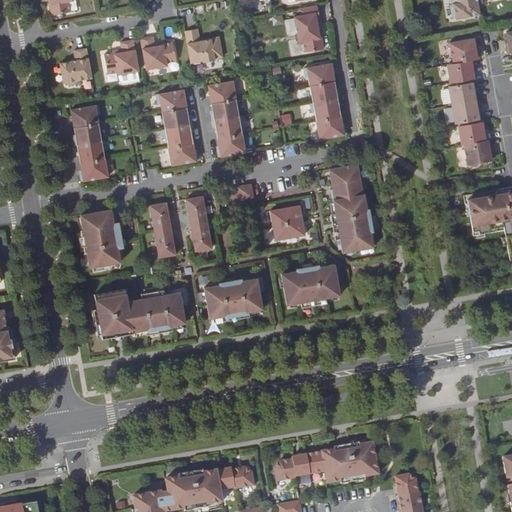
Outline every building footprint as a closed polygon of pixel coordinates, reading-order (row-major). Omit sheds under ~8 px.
[(68,2),(73,1),(72,0),(48,0),(51,16),(70,12),(68,2)] [(456,0),(457,3),(453,4),(453,5),(456,18),(456,19),(480,15),(477,0),(456,0)] [(320,20),(317,6),(299,9),(300,16),(294,17),(298,43),(303,42),(305,52),(324,49),(320,29),(318,30),(317,20),(320,20)] [(197,29),(185,31),(190,63),(203,61),(203,62),(215,60),(214,58),(222,57),(219,37),(210,38),(210,40),(200,41),(200,40),(197,29)] [(153,37),(140,39),(146,70),(157,68),(158,69),(163,68),(164,67),(167,66),(166,63),(176,61),(173,42),(162,44),(163,45),(155,47),(154,44),(153,37)] [(473,38),(451,42),(455,63),(472,60),(479,59),(477,50),(475,50),(474,46),(473,38)] [(128,73),(139,71),(133,40),(120,43),(122,50),(122,52),(115,54),(114,53),(104,54),(107,74),(117,72),(118,75),(121,74),(122,75),(127,74),(128,73)] [(92,80),(86,49),(74,51),(76,64),(65,65),(65,64),(56,66),(60,86),(68,85),(69,86),(80,84),(80,82),(92,80)] [(449,64),(452,83),(471,80),(474,79),(472,71),(470,71),(469,68),(474,68),(472,60),(455,63),(449,64)] [(336,93),(331,64),(304,68),(305,77),(308,77),(313,103),(310,104),(312,113),(315,112),(319,139),(346,135),(345,128),(343,128),(338,99),(340,99),(338,92),(336,93)] [(120,83),(139,81),(138,74),(119,76),(120,83)] [(237,90),(235,80),(208,85),(213,115),(211,115),(212,122),(214,121),(219,150),(217,150),(219,157),(245,153),(241,126),(243,125),(242,116),(239,117),(234,90),(237,90)] [(471,82),(453,86),(450,86),(453,105),(475,101),(473,92),(471,93),(471,90),(473,90),(471,82)] [(189,119),(183,90),(156,95),(157,104),(160,103),(165,130),(162,130),(164,139),(167,139),(172,165),(198,161),(197,154),(195,154),(190,126),(192,125),(191,119),(189,119)] [(476,109),(475,101),(452,105),(455,123),(457,123),(458,125),(479,121),(477,112),(475,112),(474,109),(476,109)] [(100,114),(98,105),(71,110),(76,139),(74,139),(75,146),(77,146),(82,174),(80,175),(81,181),(108,177),(103,150),(106,150),(104,140),(102,141),(97,114),(100,114)] [(290,114),(281,116),(284,125),(293,123),(290,114)] [(482,129),(481,121),(458,125),(461,145),(464,144),(488,140),(486,132),(481,133),(480,131),(483,130),(482,129)] [(488,140),(464,144),(468,165),(470,165),(472,167),(477,166),(479,163),(491,161),(490,153),(489,149),(491,148),(490,139),(488,140)] [(363,194),(357,164),(329,169),(333,190),(330,190),(332,199),(334,198),(334,199),(333,200),(335,214),(330,215),(335,240),(340,239),(342,253),(373,247),(371,232),(372,232),(373,232),(369,209),(368,209),(367,210),(364,194),(363,194)] [(251,185),(237,188),(240,201),(253,198),(251,185)] [(511,192),(467,200),(467,203),(470,216),(472,231),(478,231),(488,229),(504,226),(505,230),(506,237),(507,245),(510,259),(511,258),(511,192)] [(203,197),(186,200),(195,252),(212,249),(203,197)] [(176,256),(166,203),(150,206),(159,259),(176,256)] [(305,235),(300,206),(270,211),(275,240),(305,235)] [(113,223),(111,209),(80,215),(83,230),(81,231),(81,230),(85,253),(86,252),(89,268),(120,262),(118,249),(123,247),(121,238),(116,239),(115,233),(120,232),(118,222),(113,223)] [(340,295),(334,265),(319,267),(319,266),(319,265),(310,267),(311,272),(305,273),(304,268),(296,269),(296,270),(296,269),(297,271),(281,274),(287,305),(301,303),(302,307),(327,303),(326,298),(340,295)] [(248,312),(262,309),(257,278),(248,280),(247,278),(233,280),(234,284),(227,285),(227,282),(219,283),(219,284),(219,283),(219,285),(204,288),(209,319),(223,316),(224,321),(249,317),(248,312)] [(170,326),(185,323),(180,292),(164,295),(163,290),(164,290),(141,294),(142,299),(127,301),(125,289),(94,295),(97,310),(95,310),(97,324),(98,324),(99,323),(102,339),(113,337),(113,334),(121,333),(122,335),(133,333),(133,332),(148,330),(148,331),(148,332),(170,328),(170,327),(170,326)] [(0,361),(15,359),(9,327),(6,327),(3,310),(0,310),(0,361)] [(334,450),(321,453),(324,472),(326,484),(340,482),(340,480),(348,478),(349,483),(357,481),(356,477),(364,475),(364,477),(365,477),(378,475),(372,443),(358,446),(358,448),(350,449),(350,452),(344,453),(342,446),(334,447),(334,450)] [(349,445),(342,446),(344,453),(350,452),(350,449),(358,448),(358,446),(358,443),(349,445)] [(321,453),(306,455),(310,475),(324,472),(321,453)] [(306,455),(291,458),(292,460),(295,477),(310,475),(306,455)] [(511,477),(511,455),(502,457),(506,479),(511,477)] [(292,460),(278,462),(273,468),(276,482),(295,479),(292,460)] [(231,470),(234,488),(234,489),(254,486),(252,472),(245,468),(231,470)] [(231,469),(216,471),(219,490),(234,488),(231,470),(231,469)] [(219,490),(216,471),(203,473),(203,475),(195,476),(195,480),(188,481),(187,478),(179,479),(179,477),(165,480),(167,492),(161,493),(161,491),(132,496),(134,509),(137,509),(137,511),(166,511),(184,509),(184,507),(192,506),(193,510),(200,509),(200,505),(208,503),(208,505),(209,505),(222,502),(219,490)] [(202,471),(179,475),(179,477),(179,479),(187,478),(188,481),(195,480),(195,476),(203,475),(203,473),(202,471)] [(396,488),(398,496),(417,492),(415,479),(408,474),(394,476),(396,488)] [(417,492),(398,496),(399,501),(399,504),(398,505),(398,511),(401,511),(421,508),(418,492),(417,492)] [(299,501),(292,502),(293,511),(301,511),(300,504),(299,501)] [(0,508),(0,511),(38,511),(36,502),(4,508),(0,508)] [(293,511),(292,502),(284,503),(285,511),(293,511)] [(285,511),(284,503),(277,505),(278,511),(285,511)]
